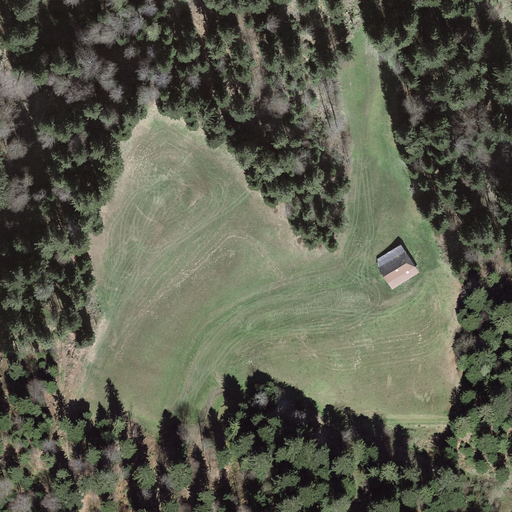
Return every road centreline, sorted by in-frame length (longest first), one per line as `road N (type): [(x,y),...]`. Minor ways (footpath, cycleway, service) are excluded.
road 1 (track): [(359,511),(345,449),(353,428),(449,422),(465,414),(478,388)]
road 2 (track): [(368,0),(361,191)]
road 3 (track): [(233,391),(260,453),(301,511)]
